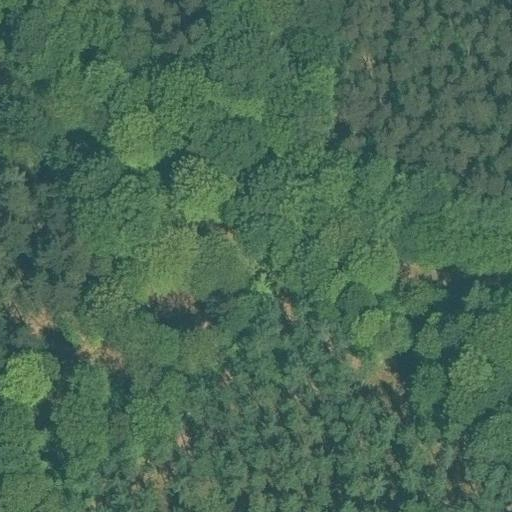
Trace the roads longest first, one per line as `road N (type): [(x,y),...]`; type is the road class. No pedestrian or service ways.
road 1 (track): [(0,438),(197,259),(254,183)]
road 2 (track): [(254,183),(372,255),(511,269)]
